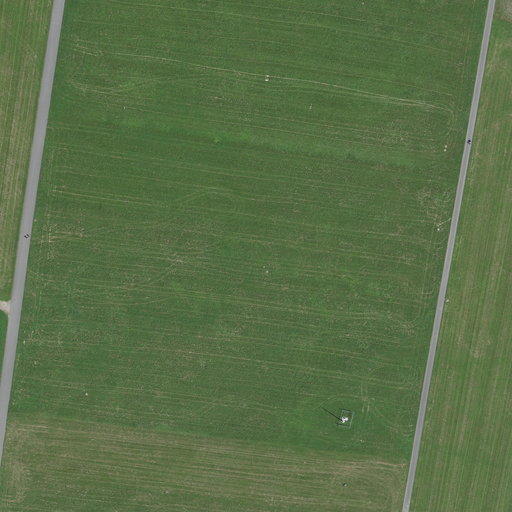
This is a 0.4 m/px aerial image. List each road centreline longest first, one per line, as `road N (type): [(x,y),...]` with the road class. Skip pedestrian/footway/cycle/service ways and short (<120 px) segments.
road 1 (track): [(491,0),(405,511)]
road 2 (unclassified): [(0,423),(58,0)]
